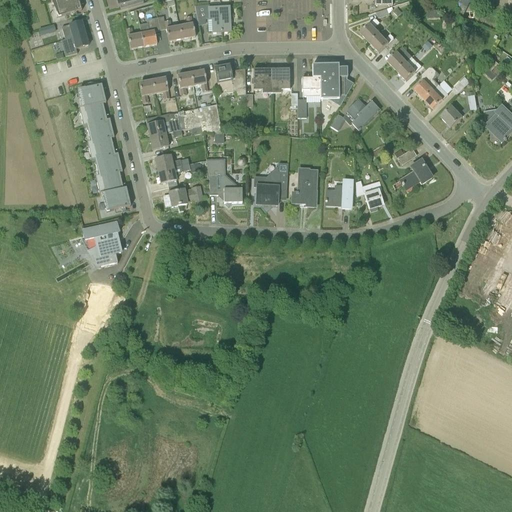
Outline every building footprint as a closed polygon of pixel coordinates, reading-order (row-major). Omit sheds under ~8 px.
[(74,19),(72,14),(81,12),(78,0),(57,0),(53,1),(58,18),(65,16),(67,21),(74,19)] [(117,0),(120,10),(143,4),(142,0),(117,0)] [(468,8),(459,3),(462,17),(463,17),(468,8)] [(397,18),(401,14),(397,9),(393,13),(397,18)] [(229,33),(228,19),(230,19),(229,10),(209,11),(209,20),(213,20),(213,33),(229,33)] [(378,20),(389,16),(387,10),(376,14),(378,20)] [(427,20),(440,20),(440,11),(427,11),(427,20)] [(187,26),(179,28),(182,41),(195,38),(191,18),(185,19),(187,26)] [(154,33),(160,32),(157,19),(146,21),(147,25),(139,26),(141,35),(143,48),(157,46),(154,33)] [(370,45),(380,35),(374,29),(379,24),(376,20),(361,35),(370,45)] [(168,43),(182,41),(179,28),(171,29),(170,22),(164,23),(168,43)] [(72,38),(85,35),(81,23),(69,26),(69,27),(61,29),(64,40),(72,38)] [(54,26),(46,28),(48,35),(56,33),(54,26)] [(130,51),(143,48),(141,35),(133,37),(131,29),(126,30),(130,51)] [(77,55),(76,50),(88,47),(85,35),(72,38),(64,40),(67,51),(64,52),(65,58),(70,57),(77,55)] [(385,41),(380,35),(370,45),(379,55),(394,40),(391,36),(385,41)] [(428,44),(423,48),(427,53),(432,48),(428,44)] [(403,67),(407,64),(412,59),(403,49),(388,63),(397,73),(403,67)] [(486,67),(492,72),(500,63),(494,57),(486,67)] [(414,71),(412,70),(407,64),(403,67),(397,73),(406,83),(411,78),(416,74),(414,71)] [(416,66),(412,70),(414,71),(416,74),(421,68),(418,65),(416,66)] [(500,65),(493,72),(497,76),(504,69),(500,65)] [(312,80),(319,80),(320,98),(326,97),(326,100),(339,108),(353,85),(347,82),(347,70),(343,70),(338,70),(338,66),(314,67),(312,67),(312,80)] [(234,93),(231,79),(229,67),(214,70),(218,91),(226,89),(227,95),(234,93)] [(497,76),(492,72),(486,67),(481,72),(492,82),(497,76)] [(415,91),(424,101),(439,87),(434,81),(439,76),(431,68),(420,78),(424,82),(415,91)] [(231,79),(234,93),(235,93),(236,98),(244,96),(246,96),(245,91),(245,79),(245,70),(234,72),(235,78),(231,79)] [(271,71),(271,91),(280,91),(289,91),(289,70),(271,71)] [(271,91),(271,71),(253,71),(253,92),(262,92),(271,91)] [(204,72),(190,75),(193,88),(201,86),(202,93),(208,92),(204,72)] [(193,88),(190,75),(177,77),(181,97),(186,96),(185,90),(193,88)] [(152,82),(155,95),(163,94),(164,101),(169,100),(165,79),(152,82)] [(457,96),(470,84),(465,79),(452,91),(457,96)] [(312,80),(301,80),(302,92),(302,98),(320,98),(319,80),(312,80)] [(155,95),(152,82),(139,85),(143,105),(148,104),(146,97),(155,95)] [(103,107),(106,106),(101,88),(92,90),(91,86),(84,88),(85,92),(78,94),(82,112),(103,107)] [(439,87),(424,101),(433,111),(448,97),(439,87)] [(463,119),(470,112),(477,111),(475,97),(474,97),(471,97),(469,98),(468,98),(470,106),(459,115),(452,108),(441,119),(451,130),(463,119)] [(297,120),(306,120),(306,101),(297,101),(297,107),(297,120)] [(347,112),(346,114),(343,119),(345,120),(344,122),(350,128),(353,125),(358,131),(378,112),(371,104),(365,109),(358,102),(347,112)] [(173,134),(181,132),(201,128),(202,133),(212,134),(221,134),(216,106),(206,109),(201,110),(174,115),(169,115),(157,118),(149,120),(150,125),(162,123),(165,135),(173,134)] [(103,107),(82,112),(82,111),(79,112),(83,130),(86,129),(107,124),(107,123),(103,107)] [(511,116),(502,108),(496,114),(497,115),(486,127),(503,143),(511,133),(511,116)] [(345,120),(343,119),(337,116),(330,129),(338,133),(344,122),(345,120)] [(111,142),(114,141),(110,123),(107,123),(107,124),(86,129),(90,145),(90,146),(111,141),(111,142)] [(162,123),(150,125),(146,126),(149,139),(165,135),(162,123)] [(196,129),(192,130),(194,136),(202,135),(202,133),(201,128),(196,129)] [(168,148),(165,135),(149,139),(152,152),(168,148)] [(224,135),(215,135),(215,143),(224,143),(224,135)] [(111,142),(111,141),(90,146),(90,145),(87,146),(91,164),(94,164),(94,163),(115,158),(111,142)] [(375,159),(388,153),(384,145),(379,148),(380,149),(372,155),(375,159)] [(394,155),(397,160),(404,156),(401,151),(394,155)] [(397,161),(401,167),(415,157),(412,151),(404,156),(397,160),(397,161)] [(119,176),(122,175),(118,157),(115,158),(94,163),(94,164),(98,180),(119,175),(119,176)] [(157,173),(173,169),(189,166),(188,160),(180,162),(179,162),(172,163),(170,157),(154,160),(157,173)] [(223,162),(206,162),(207,168),(208,175),(208,177),(209,177),(209,190),(209,197),(223,197),(224,205),(242,204),(241,190),(238,190),(224,177),(223,162)] [(421,186),(431,179),(421,162),(410,169),(413,173),(400,182),(405,190),(418,181),(421,186)] [(191,174),(199,173),(198,169),(201,169),(200,164),(190,166),(191,174)] [(286,191),(288,166),(278,165),(278,168),(266,179),(254,178),(253,189),(257,189),(256,203),(277,204),(278,190),(286,191)] [(167,189),(177,187),(176,182),(175,178),(176,177),(182,173),(190,172),(189,166),(173,169),(157,173),(160,186),(166,184),(167,189)] [(315,209),(316,193),(315,193),(316,174),(308,173),(308,172),(299,172),(298,194),(296,194),(296,195),(292,195),(292,204),(306,205),(306,208),(315,209)] [(123,192),(119,175),(98,180),(95,181),(100,199),(102,198),(123,193),(123,192)] [(351,210),(352,182),(343,182),(342,188),(334,187),(334,193),(326,193),(326,207),(342,208),(342,210),(351,210)] [(370,194),(364,195),(360,182),(356,184),(356,198),(364,196),(369,211),(382,207),(378,194),(382,192),(379,183),(368,187),(370,194)] [(178,193),(177,187),(167,189),(169,196),(163,198),(165,208),(171,207),(171,209),(187,205),(187,204),(194,203),(194,204),(202,202),(200,190),(199,188),(190,190),(190,191),(184,192),(184,191),(178,193)] [(121,212),(130,210),(126,191),(123,192),(123,193),(102,198),(106,215),(114,214),(115,218),(122,216),(121,212)] [(114,234),(117,233),(115,226),(83,234),(85,242),(94,240),(97,249),(88,254),(96,269),(116,264),(114,255),(119,253),(114,234)] [(309,295),(320,292),(319,286),(308,289),(309,295)]
